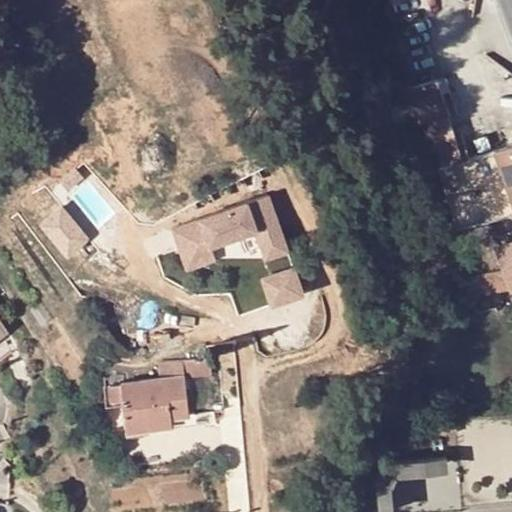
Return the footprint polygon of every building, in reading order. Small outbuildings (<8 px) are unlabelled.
[(443,82),(407,92),(418,128),(428,125),(437,155),(459,148),(450,119),(453,117),(443,82)] [(511,145),(463,161),(459,148),(437,155),(459,232),(492,222),(511,215),(511,145)] [(176,231),(182,249),(209,240),(212,247),(213,246),(258,231),(268,259),(289,252),(271,197),(202,221),(203,222),(176,231)] [(43,220),(72,255),(94,237),(66,202),(43,220)] [(511,215),(492,222),(494,226),(501,247),(511,242),(511,215)] [(511,288),(511,242),(501,247),(494,226),(461,237),(467,258),(471,256),(482,294),(511,287),(511,288)] [(209,240),(182,249),(189,269),(217,259),(213,246),(212,247),(209,240)] [(295,269),(264,279),(273,306),(304,295),(295,269)] [(0,319),(0,332),(3,337),(10,333),(0,319)] [(150,431),(174,429),(174,419),(190,418),(186,376),(212,373),(211,359),(160,363),(161,379),(122,382),(122,376),(105,378),(108,406),(124,405),(128,437),(150,435),(150,431)] [(453,416),(432,418),(434,432),(454,431),(453,416)] [(198,417),(190,418),(174,419),(174,429),(200,426),(198,417)] [(382,511),(416,511),(461,509),(458,455),(379,461),(382,511)]
